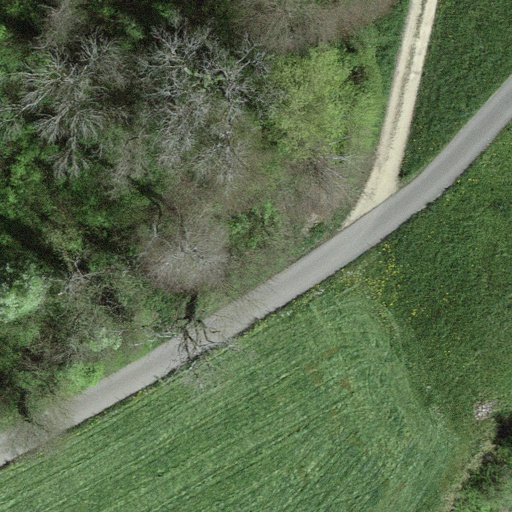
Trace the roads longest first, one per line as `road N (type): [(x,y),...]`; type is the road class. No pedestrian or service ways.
road 1 (track): [(0,441),(364,231)]
road 2 (track): [(421,0),(364,231)]
road 3 (track): [(511,97),(444,170),(364,231)]
